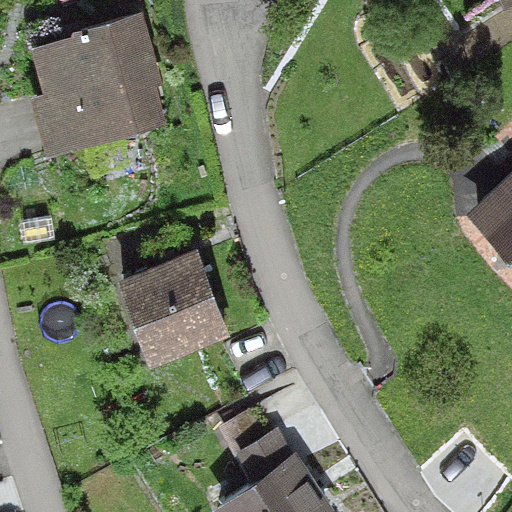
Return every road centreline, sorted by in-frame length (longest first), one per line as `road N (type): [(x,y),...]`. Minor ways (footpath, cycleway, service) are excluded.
road 1 (residential): [(228,61),(248,176),(310,369),(414,511)]
road 2 (residential): [(49,511),(0,346)]
